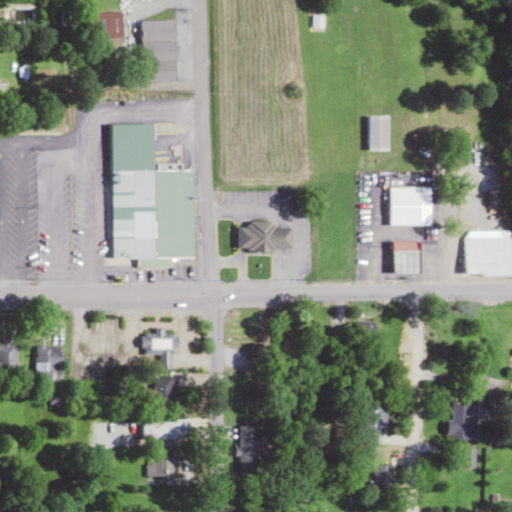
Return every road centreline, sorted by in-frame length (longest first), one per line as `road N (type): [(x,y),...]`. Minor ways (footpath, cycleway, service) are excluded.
road 1 (secondary): [(511,293),(0,295)]
road 2 (residential): [(207,295),(200,0)]
road 3 (residential): [(381,293),(380,29)]
road 4 (residential): [(410,511),(412,293)]
road 5 (residential): [(211,511),(207,295)]
